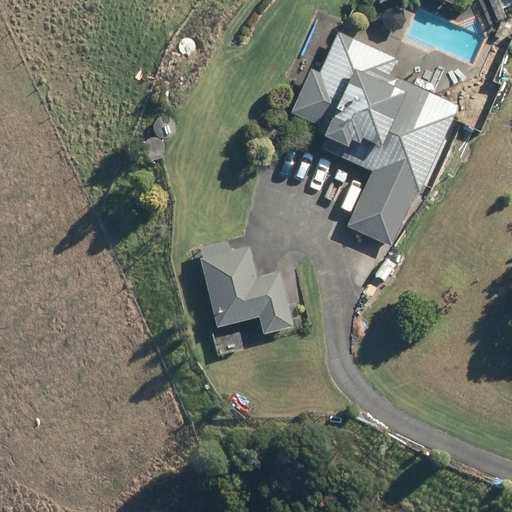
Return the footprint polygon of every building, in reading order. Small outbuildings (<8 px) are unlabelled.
[(390,0),(368,0),(372,8),(390,0)] [(511,13),(510,9),(511,7),(511,0),(483,0),(495,26),(511,18),(511,13)] [(397,58),(337,32),(319,72),(310,68),(290,113),(329,130),(320,148),(371,171),(346,227),(392,247),(416,192),(420,194),(459,105),(390,74),(397,58)] [(178,124),(160,114),(138,152),(156,163),(178,124)] [(227,240),(198,247),(217,327),(258,317),(262,333),(293,325),(280,271),(256,276),(249,244),(229,249),(227,240)]
